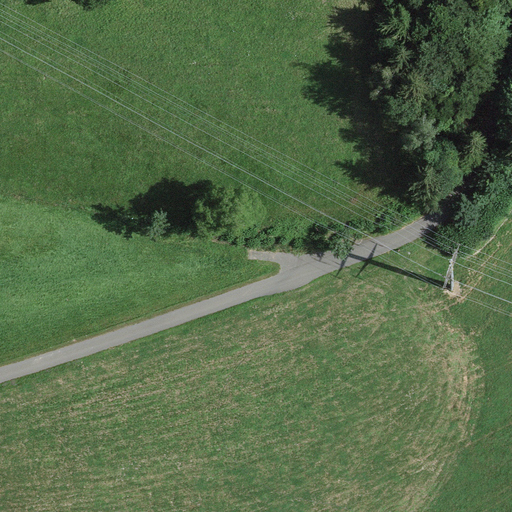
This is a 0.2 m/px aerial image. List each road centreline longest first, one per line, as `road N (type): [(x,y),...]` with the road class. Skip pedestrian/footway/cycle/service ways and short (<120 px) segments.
road 1 (track): [(511,21),(479,163),(428,224),(0,375)]
road 2 (track): [(0,197),(329,263)]
